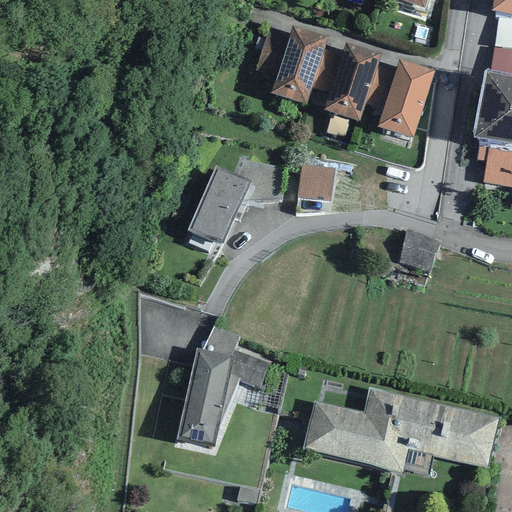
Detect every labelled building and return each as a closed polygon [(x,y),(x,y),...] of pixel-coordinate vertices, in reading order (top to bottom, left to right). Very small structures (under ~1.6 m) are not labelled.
[(429,0),(389,0),(389,2),(426,13),(429,0)] [(511,0),(494,0),(492,17),(511,20),(511,0)] [(327,42),(292,31),(289,40),(277,81),(271,99),(306,110),(312,90),(325,52),(327,42)] [(277,81),(289,40),(268,34),(255,74),(277,81)] [(380,59),(345,48),(342,58),(329,96),(323,116),(358,127),(365,108),(377,68),(380,59)] [(329,96),(342,58),(325,52),(312,90),(329,96)] [(435,76),(400,65),(397,74),(384,114),(378,133),(413,144),(435,76)] [(397,74),(377,68),(365,108),(384,114),(397,74)] [(511,86),(486,82),(475,146),(479,147),(477,162),(486,164),(483,186),(511,190),(511,86)] [(236,181),(215,172),(187,237),(223,252),(243,204),(280,202),(285,170),(245,161),(236,181)] [(335,171),(301,166),(296,200),(329,205),(335,171)] [(440,246),(408,235),(398,265),(430,276),(440,246)] [(234,360),(196,352),(177,445),(214,453),(234,360)] [(364,414),(313,404),(302,455),(403,476),(408,453),(490,470),(500,420),(369,391),(364,414)]
